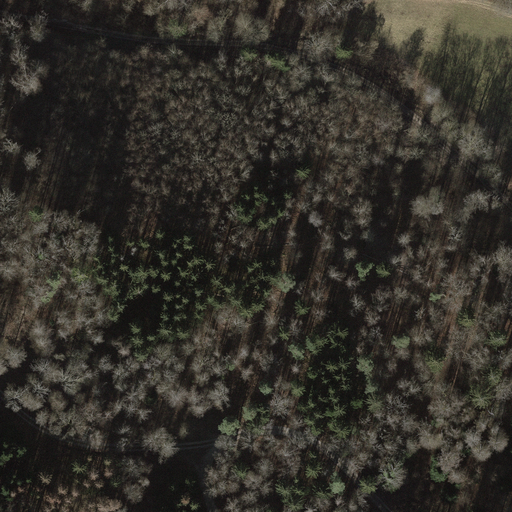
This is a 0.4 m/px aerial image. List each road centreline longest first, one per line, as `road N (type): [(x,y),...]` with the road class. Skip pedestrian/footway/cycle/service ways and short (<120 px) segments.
road 1 (track): [(0,13),(305,55),(422,114),(511,198)]
road 2 (track): [(215,511),(207,472),(219,441),(270,424),(314,431),(391,511)]
road 3 (track): [(0,392),(70,439),(219,441)]
